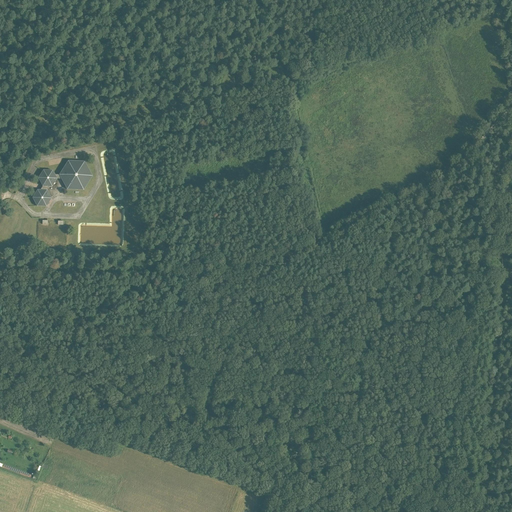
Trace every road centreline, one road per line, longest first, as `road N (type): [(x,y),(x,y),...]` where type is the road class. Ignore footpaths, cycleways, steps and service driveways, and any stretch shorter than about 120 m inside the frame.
road 1 (track): [(482,505),(511,199)]
road 2 (track): [(349,460),(397,203)]
road 3 (track): [(217,98),(0,145)]
road 4 (track): [(89,0),(0,200)]
road 5 (track): [(349,460),(501,511)]
